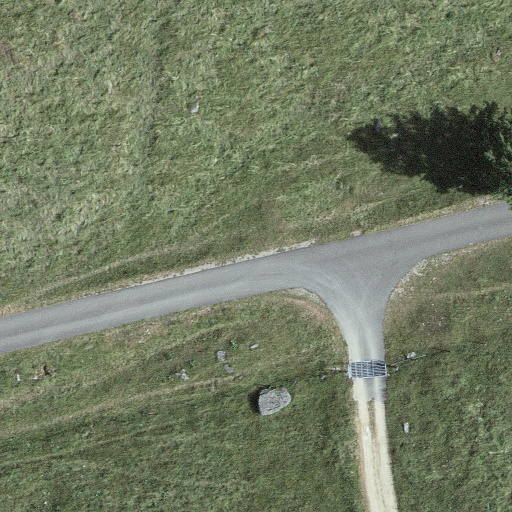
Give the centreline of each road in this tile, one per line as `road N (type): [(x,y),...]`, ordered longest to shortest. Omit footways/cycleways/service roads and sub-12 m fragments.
road 1 (unclassified): [(511,217),(0,336)]
road 2 (track): [(366,252),(387,511)]
